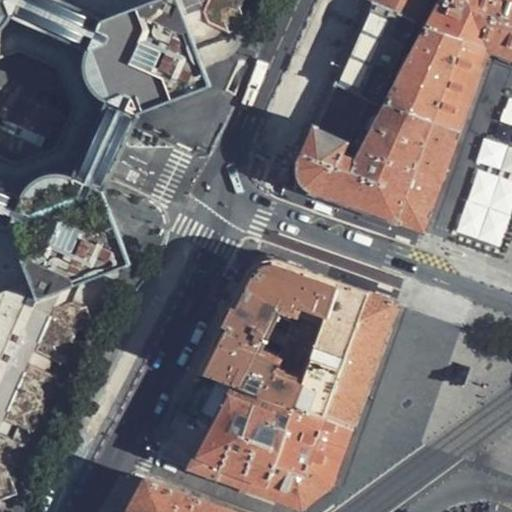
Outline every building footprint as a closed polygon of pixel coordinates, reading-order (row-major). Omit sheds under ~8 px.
[(110,195),(108,189),(116,170),(119,161),(125,149),(142,109),(213,79),(199,49),(179,0),(147,0),(80,26),(77,34),(53,24),(28,13),(31,5),(29,0),(0,0),(0,186),(25,197),(8,205),(44,298),(66,289),(136,259),(110,195)] [(80,26),(147,0),(179,0),(199,49),(212,44),(227,38),(231,29),(248,21),(246,17),(241,5),(243,0),(29,0),(31,5),(47,12),(47,13),(47,14),(47,15),(48,16),(48,17),(48,18),(49,19),(50,20),(51,21),(52,21),(53,22),(54,22),(55,22),(55,23),(56,23),(57,23),(58,23),(59,22),(60,22),(61,22),(62,21),(63,21),(63,20),(64,19),(80,26)] [(353,46),(337,82),(370,94),(388,101),(424,22),(374,0),(353,46)] [(373,0),(374,0),(424,22),(433,0),(373,0)] [(511,0),(443,0),(431,25),(488,51),(511,58),(511,0)] [(392,103),(459,128),(488,51),(431,25),(392,103)] [(337,82),(316,127),(351,138),(370,94),(337,82)] [(425,229),(459,128),(392,103),(388,101),(356,154),(345,150),(351,138),(316,127),(301,160),(300,164),(300,168),(300,171),(301,175),(302,179),(303,182),(305,185),(308,188),(311,190),(416,226),(425,229)] [(338,472),(397,304),(385,300),(280,261),(276,260),(273,260),(269,260),(266,261),(263,261),(259,263),(256,265),(254,266),(251,269),(248,275),(204,363),(158,453),(303,508),(317,496),(333,484),(338,472)] [(232,511),(145,479),(127,511),(232,511)]
